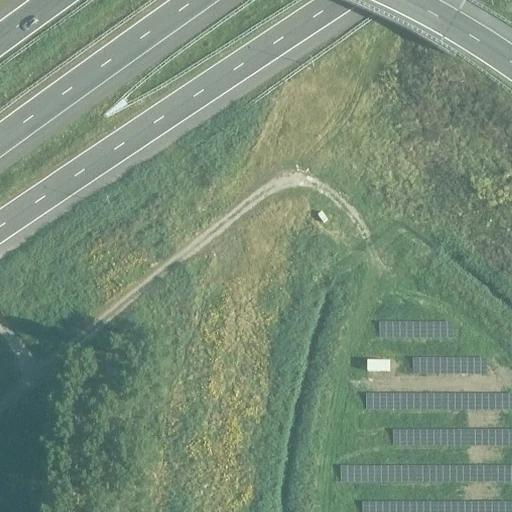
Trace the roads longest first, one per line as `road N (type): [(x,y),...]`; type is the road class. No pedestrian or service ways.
road 1 (motorway): [(0,226),(340,0)]
road 2 (motorway): [(0,140),(194,0)]
road 3 (motorway): [(511,64),(408,0)]
